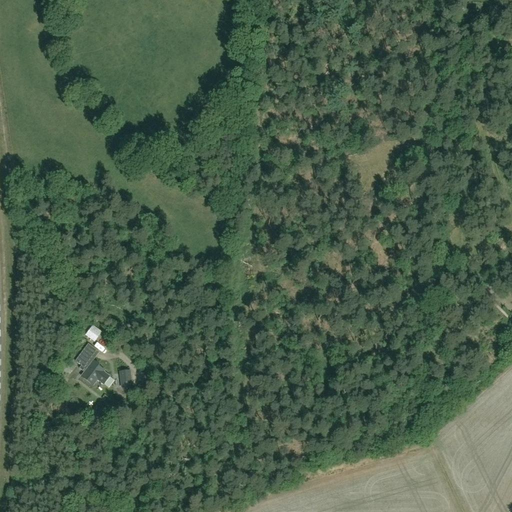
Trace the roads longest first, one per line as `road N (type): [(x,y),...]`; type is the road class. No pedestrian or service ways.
road 1 (track): [(279,0),(261,71),(258,125),(267,166),(256,211),(240,412)]
road 2 (track): [(460,273),(289,373),(198,450)]
road 3 (track): [(496,0),(460,273)]
road 4 (track): [(96,511),(90,441),(141,378),(124,358)]
